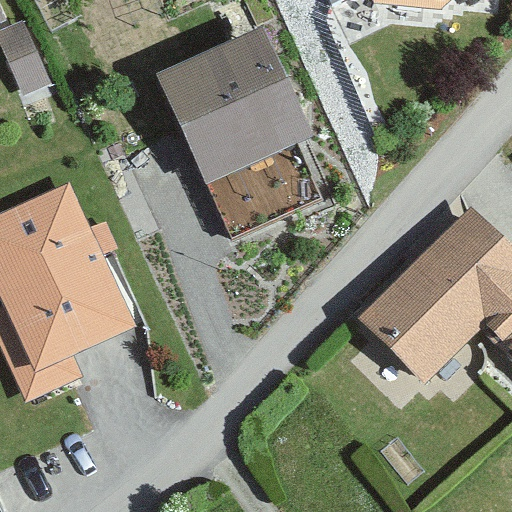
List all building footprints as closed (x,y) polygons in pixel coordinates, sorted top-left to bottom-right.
[(371,0),(371,2),(442,10),(454,0),(371,0)] [(0,23),(8,19),(0,1),(0,23)] [(233,238),(322,198),(297,144),(315,136),(264,25),(157,74),(233,238)] [(53,198),(0,223),(0,305),(28,365),(113,325),(53,198)] [(511,271),(469,226),(365,323),(417,378),(472,327),(511,369),(511,271)]
